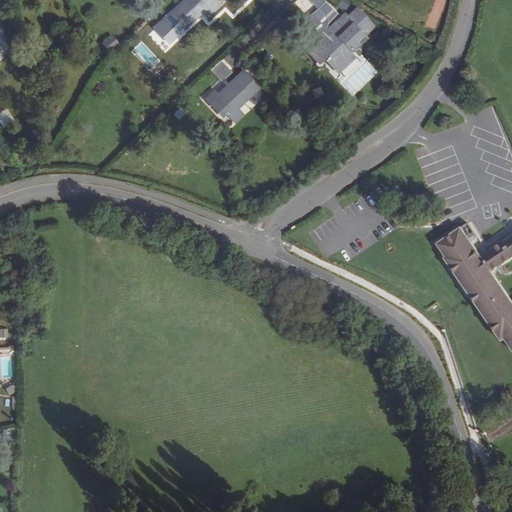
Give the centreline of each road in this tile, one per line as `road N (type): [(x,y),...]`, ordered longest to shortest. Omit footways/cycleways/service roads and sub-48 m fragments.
road 1 (tertiary): [(483,511),(436,364),(413,331),(378,305),(247,244)]
road 2 (residential): [(468,0),(438,81),(403,123),(247,244)]
road 3 (tertiary): [(247,244),(100,194),(42,191),(0,206)]
